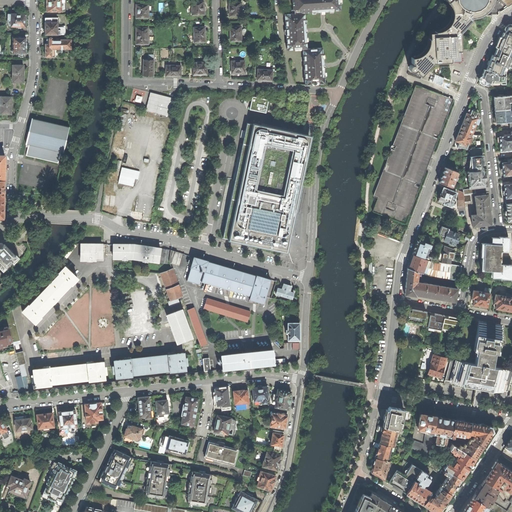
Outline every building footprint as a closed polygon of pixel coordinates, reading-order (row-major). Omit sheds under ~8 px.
[(46,0),(47,1),(46,1),(46,4),(46,6),(47,6),(47,11),(61,11),(61,10),(63,10),(63,0),(46,0)] [(340,0),(339,0),(292,0),(293,14),(285,14),(288,50),(303,49),(306,85),(325,83),(324,66),(322,48),(307,49),(306,31),(304,13),(340,10),(340,0)] [(445,0),(447,1),(449,3),(450,7),(452,11),(452,15),(451,18),(449,22),(447,25),(444,28),(441,30),(437,31),(436,32),(436,31),(435,31),(435,32),(429,32),(429,38),(428,38),(428,39),(428,41),(428,44),(426,48),(424,51),(421,54),(417,56),(414,57),(412,57),(411,57),(412,63),(413,63),(413,65),(411,65),(410,65),(410,66),(409,66),(409,67),(409,68),(409,69),(409,70),(410,71),(411,71),(412,71),(413,71),(414,71),(415,71),(415,70),(416,71),(416,72),(420,76),(421,75),(420,75),(423,72),(424,72),(423,71),(426,69),(427,69),(427,68),(426,68),(429,65),(429,66),(430,65),(429,65),(432,62),(432,63),(432,62),(436,62),(437,62),(440,62),(441,62),(444,61),(445,62),(446,61),(449,61),(449,62),(450,62),(450,61),(450,62),(453,65),(455,62),(458,62),(461,62),(461,55),(463,53),(461,50),(460,50),(459,49),(459,46),(460,46),(460,45),(459,45),(459,42),(459,41),(460,41),(459,41),(459,40),(459,37),(459,36),(459,33),(459,32),(461,30),(462,30),(462,29),(464,26),(465,26),(465,25),(467,23),(468,23),(468,22),(470,20),(471,20),(471,19),(470,18),(471,18),(472,17),(476,16),(476,17),(477,16),(481,14),(481,15),(481,14),(485,12),(486,12),(486,11),(488,8),(489,8),(489,7),(491,3),(492,3),(491,3),(492,0),(445,0)] [(204,1),(191,2),(192,15),(204,14),(204,8),(204,1)] [(241,2),(229,3),(229,9),(229,16),(242,15),(241,2)] [(136,10),(136,18),(148,18),(148,5),(136,4),(136,10)] [(22,14),(7,13),(7,20),(11,21),(11,26),(25,27),(25,21),(25,18),(25,16),(25,15),(24,14),(23,14),(22,14)] [(45,25),(45,34),(61,34),(60,27),(57,27),(57,22),(52,22),(52,18),(45,18),(45,25)] [(241,26),(230,27),(230,34),(230,41),(241,41),(241,26)] [(489,62),(486,70),(493,72),(494,74),(497,74),(500,75),(500,76),(503,76),(504,71),(505,67),(508,68),(511,60),(511,58),(511,55),(511,26),(510,26),(508,28),(506,29),(504,33),(503,33),(494,56),(492,55),(489,62)] [(205,27),(194,27),(194,42),(205,42),(205,35),(205,27)] [(136,35),(136,44),(148,44),(148,28),(136,28),(136,35)] [(18,53),(24,53),(26,53),(26,48),(26,45),(26,42),(25,37),(13,37),(13,53),(18,53)] [(71,49),(71,40),(59,40),(59,39),(56,39),(56,40),(53,40),(52,39),(52,38),(51,38),(51,37),(50,37),(49,38),(49,39),(49,44),(45,44),(45,49),(46,57),(52,56),(51,49),(71,49)] [(143,67),(143,76),(153,76),(154,60),(143,60),(143,67)] [(244,61),(231,61),(231,73),(237,73),(245,73),(244,61)] [(206,62),(193,63),(193,75),(199,75),(206,75),(206,62)] [(13,65),(13,82),(23,82),(23,73),(23,65),(13,65)] [(166,65),(166,76),(173,76),(180,77),(181,66),(166,65)] [(501,84),(505,84),(504,76),(503,76),(500,76),(500,75),(497,74),(494,74),(493,72),(486,70),(484,69),(482,75),(481,77),(479,82),(489,85),(489,84),(492,85),(493,83),(500,83),(501,84)] [(272,70),(258,70),(257,80),(264,81),(272,81),(272,70)] [(444,78),(435,75),(432,82),(452,90),(455,83),(444,79),(444,78)] [(405,223),(406,223),(429,162),(453,101),(453,100),(452,99),(417,85),(416,85),(415,86),(392,145),(391,145),(391,146),(390,147),(390,148),(390,149),(391,149),(373,195),(373,196),(374,197),(377,198),(373,210),(373,211),(404,224),(405,224),(405,223)] [(494,103),(495,110),(511,108),(511,92),(505,91),(506,96),(494,97),(494,99),(492,99),(492,101),(493,104),(494,103)] [(168,97),(150,92),(146,110),(168,116),(172,102),(167,101),(168,97)] [(11,97),(0,97),(0,114),(11,114),(11,105),(11,97)] [(250,109),(265,113),(268,100),(252,97),(250,109)] [(116,130),(123,132),(128,110),(121,108),(116,130)] [(510,128),(511,127),(511,108),(495,110),(495,117),(494,117),(494,120),(494,122),(496,122),(496,123),(510,122),(510,128)] [(468,109),(466,113),(471,115),(475,117),(477,112),(476,110),(474,109),(472,110),(468,109)] [(460,129),(472,134),(476,124),(477,124),(479,119),(478,118),(475,117),(471,115),(466,113),(463,121),(462,125),(461,125),(460,129)] [(58,163),(60,152),(63,152),(69,127),(32,119),(29,131),(26,144),(28,145),(26,155),(58,163)] [(311,137),(302,135),(247,123),(222,238),(236,241),(278,249),(287,251),(288,243),(295,212),(311,137)] [(460,143),(466,145),(467,144),(467,143),(469,143),(470,142),(470,141),(471,140),(471,139),(472,138),(470,137),(472,134),(460,129),(458,135),(457,137),(455,141),(459,143),(460,143)] [(511,131),(511,132),(511,136),(500,137),(497,137),(498,140),(498,143),(500,142),(500,151),(511,150),(511,131)] [(468,171),(483,170),(483,167),(481,167),(481,166),(481,165),(484,165),(483,155),(481,155),(481,154),(481,153),(481,148),(471,149),(471,153),(470,153),(470,157),(469,157),(470,161),(469,162),(469,166),(468,167),(468,171)] [(511,174),(511,158),(511,159),(511,162),(502,163),(503,169),(501,169),(501,170),(501,173),(503,172),(503,176),(511,174)] [(118,183),(133,186),(134,181),(135,178),(138,179),(139,172),(122,167),(118,183)] [(439,182),(451,187),(454,180),(456,180),(457,177),(456,176),(457,172),(445,167),(442,175),(439,182)] [(463,192),(463,195),(477,193),(476,188),(485,187),(484,178),(483,170),(468,171),(460,172),(462,186),(463,192)] [(511,197),(511,184),(504,185),(505,191),(503,191),(503,193),(504,195),(505,194),(505,198),(511,197)] [(451,207),(456,193),(443,187),(441,193),(440,196),(438,199),(439,199),(438,201),(443,204),(451,207)] [(480,225),(490,224),(490,219),(488,219),(488,211),(487,203),(488,203),(487,197),(486,197),(486,195),(475,196),(476,209),(477,209),(478,214),(471,215),(472,226),(480,225)] [(457,238),(458,234),(448,231),(448,228),(442,226),(440,230),(439,234),(445,237),(444,240),(454,244),(456,241),(457,241),(458,238),(457,238)] [(491,237),(491,244),(501,244),(501,251),(506,251),(507,237),(506,237),(499,237),(499,238),(491,237)] [(415,246),(412,254),(428,259),(429,260),(431,256),(427,255),(430,245),(417,240),(415,246)] [(500,258),(500,257),(499,257),(500,251),(501,251),(501,244),(491,244),(487,243),(481,243),(480,257),(481,257),(481,270),(488,271),(492,271),(501,271),(501,264),(499,264),(500,258)] [(0,266),(3,270),(5,269),(12,261),(14,263),(18,258),(5,244),(0,248),(0,266)] [(102,257),(102,244),(81,244),(81,260),(87,260),(91,261),(91,260),(95,260),(95,257),(102,257)] [(160,248),(134,244),(122,244),(113,244),(113,258),(122,258),(122,259),(126,259),(126,258),(132,258),(143,260),(143,261),(147,261),(147,260),(158,262),(160,248)] [(444,245),(441,263),(450,264),(452,255),(453,249),(444,245)] [(169,250),(162,249),(160,262),(166,263),(169,250)] [(410,261),(407,268),(418,272),(423,273),(428,259),(412,254),(410,261)] [(263,303),(270,279),(263,277),(256,275),(256,276),(207,262),(208,261),(193,256),(190,267),(186,281),(200,285),(201,282),(250,296),(249,299),(263,303)] [(511,258),(500,257),(500,258),(499,264),(501,264),(501,271),(492,271),(492,277),(500,277),(500,278),(509,279),(509,277),(510,264),(511,258)] [(213,258),(212,261),(232,267),(233,264),(213,258)] [(429,260),(428,259),(423,273),(434,277),(435,278),(449,280),(449,279),(459,280),(461,266),(450,264),(441,263),(440,262),(438,266),(435,265),(436,262),(434,262),(429,260)] [(71,284),(77,278),(65,266),(59,272),(60,273),(28,305),(22,310),(35,322),(40,317),(40,316),(71,284)] [(416,295),(429,297),(431,284),(423,282),(423,284),(417,283),(418,272),(407,268),(406,277),(404,295),(415,296),(416,295)] [(160,273),(170,300),(182,296),(172,269),(160,273)] [(292,299),(294,293),(289,291),(291,286),(286,284),(283,283),(282,289),(278,288),(276,294),(292,299)] [(439,299),(455,302),(457,288),(431,284),(429,297),(439,299)] [(482,306),(487,307),(490,289),(485,287),(484,292),(473,290),(472,298),(474,298),(473,304),(477,305),(477,306),(479,306),(482,307),(482,306)] [(504,310),(509,311),(511,295),(511,292),(507,292),(507,293),(506,293),(506,296),(495,294),(494,302),(496,303),(495,308),(500,309),(501,310),(502,310),(503,310),(504,310)] [(250,311),(207,298),(203,309),(247,322),(250,311)] [(187,310),(200,346),(206,343),(193,308),(187,310)] [(12,309),(5,313),(8,326),(12,342),(19,340),(12,309)] [(166,315),(177,343),(192,337),(181,309),(166,315)] [(411,311),(409,310),(406,322),(423,325),(425,312),(414,309),(414,311),(411,311)] [(430,315),(428,328),(441,330),(441,328),(443,318),(444,315),(434,313),(434,316),(430,315)] [(447,318),(443,318),(441,328),(450,330),(450,332),(455,333),(457,320),(447,318)] [(288,340),(299,340),(299,336),(299,322),(287,323),(287,329),(286,329),(286,333),(288,333),(288,340)] [(477,335),(499,338),(501,326),(479,322),(477,335)] [(0,348),(0,349),(13,345),(12,342),(8,326),(7,327),(7,325),(3,326),(4,327),(0,327),(0,329),(0,348)] [(497,349),(499,338),(477,335),(475,345),(476,345),(475,349),(477,349),(474,362),(491,366),(494,352),(496,352),(496,348),(497,349)] [(222,370),(250,366),(274,364),(274,363),(274,360),(273,349),(220,355),(222,370)] [(22,351),(15,353),(18,365),(24,363),(26,363),(22,351)] [(124,359),(113,360),(114,366),(112,366),(113,373),(115,373),(115,378),(131,376),(131,375),(169,370),(169,372),(185,370),(185,365),(187,365),(186,358),(184,358),(183,353),(173,354),(173,352),(167,353),(168,355),(129,359),(129,357),(124,358),(124,359)] [(434,376),(441,378),(446,358),(440,356),(441,354),(439,353),(439,355),(433,354),(427,374),(434,376)] [(511,374),(511,369),(491,366),(474,362),(450,358),(449,365),(445,380),(454,382),(480,387),(489,388),(507,392),(511,374)] [(34,382),(35,384),(35,386),(51,385),(50,383),(89,379),(89,380),(105,379),(104,374),(106,374),(106,367),(103,367),(103,361),(92,363),(92,361),(87,362),(87,363),(49,367),(49,366),(43,366),(43,368),(33,369),(33,375),(31,375),(32,382),(34,382)] [(27,375),(24,363),(18,365),(21,376),(25,375),(27,375)] [(15,377),(19,392),(25,391),(25,389),(21,376),(15,377)] [(256,387),(251,387),(253,401),(262,400),(262,402),(267,401),(267,399),(269,399),(268,395),(269,394),(269,392),(268,391),(267,385),(262,386),(261,385),(259,385),(257,385),(256,387)] [(221,388),(215,389),(214,406),(222,405),(222,410),(229,409),(227,388),(221,388)] [(239,390),(233,391),(235,403),(235,404),(235,407),(236,408),(236,409),(237,409),(243,408),(243,403),(248,402),(247,389),(239,390)] [(291,391),(277,389),(276,394),(273,393),(272,401),(275,402),(274,407),(279,407),(278,408),(283,409),(283,408),(288,409),(289,404),(290,400),(290,398),(291,391)] [(150,410),(151,410),(150,396),(143,397),(138,398),(139,412),(140,416),(143,416),(143,418),(150,417),(150,410)] [(182,409),(195,412),(198,398),(191,397),(186,396),(184,404),(183,404),(182,409)] [(167,399),(160,400),(155,401),(157,414),(157,417),(163,416),(163,414),(168,413),(167,399)] [(91,403),(84,404),(86,423),(98,422),(97,419),(103,419),(101,402),(91,403)] [(386,418),(384,426),(399,430),(404,410),(389,407),(388,408),(388,410),(386,418)] [(181,415),(182,415),(181,423),(193,425),(194,419),(195,412),(182,409),(181,415)] [(65,411),(59,411),(61,426),(61,429),(66,428),(66,427),(76,425),(74,410),(69,410),(67,410),(65,410),(65,411)] [(286,422),(287,414),(270,411),(269,415),(271,416),(269,426),(284,429),(286,422)] [(44,413),(37,414),(38,428),(42,427),(43,431),(50,430),(49,427),(54,426),(52,412),(44,413)] [(427,432),(433,433),(433,432),(436,416),(428,415),(420,413),(417,428),(428,430),(427,432)] [(215,423),(214,431),(227,434),(230,418),(226,417),(226,416),(223,416),(217,415),(215,423)] [(19,416),(15,417),(16,430),(31,428),(31,422),(29,422),(29,418),(25,419),(24,419),(23,416),(19,416)] [(437,433),(437,434),(446,435),(451,436),(454,419),(445,418),(436,416),(433,432),(437,433)] [(0,419),(0,433),(1,433),(4,438),(9,436),(6,431),(7,430),(1,419),(0,419)] [(462,421),(454,419),(451,436),(450,437),(453,437),(454,434),(463,436),(464,435),(465,436),(466,435),(467,435),(468,434),(468,433),(470,422),(462,421)] [(481,424),(470,422),(468,433),(474,434),(474,436),(472,439),(482,446),(485,441),(488,443),(491,437),(489,436),(492,430),(491,426),(481,424)] [(141,433),(142,433),(143,429),(134,426),(133,425),(131,426),(131,425),(130,425),(129,425),(128,425),(127,425),(127,426),(126,427),(127,428),(126,428),(125,431),(124,436),(136,439),(137,439),(138,439),(139,438),(139,437),(141,433)] [(381,435),(379,443),(391,446),(393,446),(396,433),(401,434),(402,430),(399,430),(384,426),(382,426),(378,425),(376,431),(382,432),(381,435)] [(428,458),(433,433),(427,432),(426,432),(424,445),(412,440),(411,447),(428,458)] [(274,445),(282,446),(282,441),(284,435),(273,433),(271,444),(274,445)] [(166,447),(169,436),(163,434),(160,446),(166,447)] [(444,444),(446,435),(437,434),(436,443),(444,444)] [(188,440),(183,439),(180,438),(169,435),(169,436),(166,447),(165,448),(185,453),(188,440)] [(480,449),(482,446),(472,439),(471,440),(470,440),(467,445),(465,444),(463,447),(461,446),(459,448),(474,458),(477,454),(479,456),(481,453),(482,451),(480,449)] [(223,447),(217,446),(218,444),(208,441),(206,449),(204,456),(234,464),(238,449),(224,445),(223,447)] [(377,451),(375,458),(388,461),(391,446),(379,443),(374,442),(372,447),(378,448),(377,451)] [(473,459),(474,458),(459,448),(452,444),(449,448),(449,449),(458,455),(451,465),(446,462),(443,467),(445,468),(461,479),(461,478),(463,479),(466,476),(463,474),(469,467),(471,462),(474,464),(473,464),(474,464),(476,461),(476,460),(476,461),(473,459)] [(114,449),(99,481),(117,489),(132,457),(122,453),(114,449)] [(279,463),(281,455),(275,454),(275,453),(273,452),(273,453),(267,451),(265,461),(264,460),(262,466),(276,470),(279,463)] [(377,475),(384,480),(390,461),(388,461),(375,458),(374,460),(371,459),(369,463),(373,464),(371,471),(377,475)] [(395,471),(404,477),(412,464),(412,463),(404,458),(395,471)] [(441,474),(442,472),(445,468),(443,467),(428,458),(424,464),(441,474)] [(150,461),(145,495),(165,498),(170,464),(160,462),(150,461)] [(490,470),(484,480),(495,488),(497,484),(502,485),(503,485),(505,480),(510,471),(496,461),(490,470)] [(49,478),(70,487),(72,484),(74,478),(73,478),(76,472),(57,463),(54,469),(53,468),(49,478)] [(412,464),(404,477),(412,482),(414,480),(415,477),(420,469),(412,464)] [(457,484),(461,479),(445,468),(442,472),(448,475),(440,487),(451,494),(454,489),(457,490),(458,488),(460,486),(457,484)] [(419,479),(417,482),(416,483),(425,488),(428,483),(427,482),(429,478),(425,475),(426,473),(420,469),(415,477),(419,479)] [(273,482),(275,476),(260,470),(258,476),(260,476),(256,486),(270,491),(273,482)] [(206,474),(206,473),(202,473),(192,471),(187,502),(207,505),(211,475),(206,474)] [(404,477),(395,471),(388,483),(397,488),(405,493),(412,482),(404,477)] [(511,472),(510,471),(505,480),(503,485),(505,486),(504,488),(508,491),(511,493),(511,492),(511,472)] [(24,496),(27,489),(30,481),(24,478),(23,480),(11,476),(8,484),(11,485),(9,490),(13,492),(12,494),(15,495),(18,496),(19,494),(24,496)] [(46,483),(47,484),(39,502),(58,511),(66,493),(67,493),(70,487),(49,478),(46,483)] [(416,483),(417,482),(414,480),(412,482),(405,493),(415,499),(422,504),(428,494),(430,491),(425,488),(416,483)] [(478,489),(473,497),(487,506),(497,489),(495,488),(484,480),(478,489)] [(422,504),(435,511),(441,511),(442,511),(440,510),(443,505),(446,501),(448,503),(450,499),(448,498),(451,494),(440,487),(435,494),(436,495),(434,498),(428,494),(422,504)] [(30,490),(27,489),(24,496),(19,494),(18,496),(27,499),(30,490)] [(250,511),(258,499),(240,490),(231,508),(238,511),(250,511)] [(354,511),(369,511),(371,509),(376,511),(384,511),(390,504),(380,498),(371,492),(369,496),(363,493),(359,502),(354,511)] [(93,504),(92,508),(103,510),(109,511),(111,498),(87,495),(84,502),(93,504)] [(479,511),(483,507),(486,509),(488,507),(487,506),(473,497),(462,511),(479,511)] [(135,502),(134,509),(152,511),(184,511),(185,510),(135,502)] [(495,511),(511,511),(511,503),(507,510),(493,502),(489,508),(495,511)]
